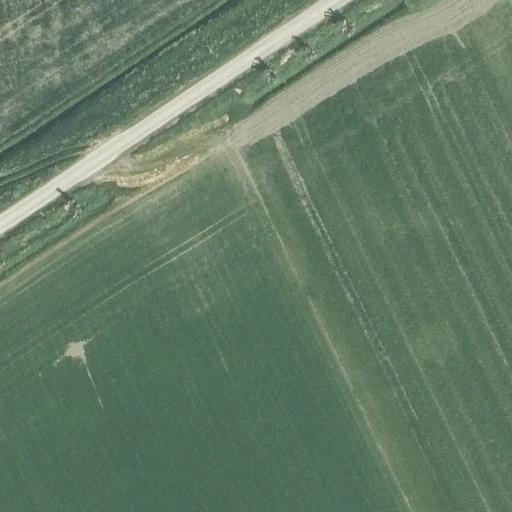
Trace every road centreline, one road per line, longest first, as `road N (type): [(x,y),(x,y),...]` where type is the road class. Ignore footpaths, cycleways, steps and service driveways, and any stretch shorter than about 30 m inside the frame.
road 1 (track): [(463,0),(302,86),(238,131),(156,160),(118,144),(88,143),(0,179)]
road 2 (unclassified): [(0,224),(333,0)]
